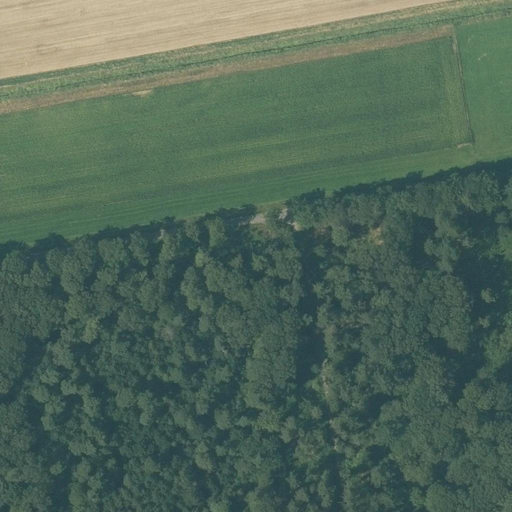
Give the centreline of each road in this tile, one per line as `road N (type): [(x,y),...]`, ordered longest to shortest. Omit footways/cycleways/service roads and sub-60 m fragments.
road 1 (unclassified): [(0,265),(511,177)]
road 2 (track): [(296,215),(344,511)]
